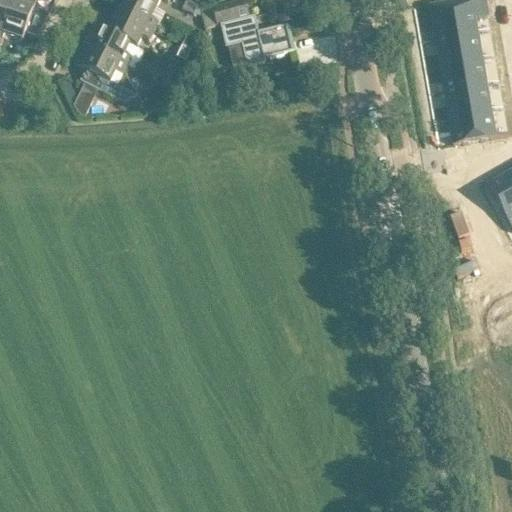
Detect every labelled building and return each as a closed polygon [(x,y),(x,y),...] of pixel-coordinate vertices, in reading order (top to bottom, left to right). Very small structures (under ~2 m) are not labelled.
[(3,0),(2,2),(0,1),(0,40),(2,36),(12,0),(3,0)] [(12,0),(2,36),(22,43),(32,12),(21,8),(24,0),(22,0),(12,0)] [(132,0),(125,0),(117,16),(153,34),(157,25),(151,22),(156,12),(132,0)] [(132,0),(156,12),(161,2),(167,5),(169,0),(132,0)] [(483,0),(479,0),(476,1),(477,9),(479,22),(487,20),(483,0)] [(476,1),(464,3),(465,11),(477,9),(476,1)] [(193,18),(197,9),(187,3),(182,12),(193,18)] [(220,28),(247,21),(243,3),(212,10),(217,29),(220,28)] [(464,3),(452,5),(454,13),(465,11),(464,3)] [(452,5),(441,7),(442,15),(454,13),(452,5)] [(441,7),(428,9),(430,17),(442,15),(441,7)] [(442,15),(430,17),(432,32),(434,31),(436,44),(477,37),(474,23),(479,22),(477,9),(465,11),(454,13),(442,15)] [(148,43),(153,34),(117,16),(108,35),(130,46),(137,50),(142,40),(148,43)] [(247,21),(220,28),(225,51),(241,47),(246,67),(283,58),(283,57),(293,55),(293,53),(292,53),(289,42),(286,31),(288,31),(287,29),(258,36),(254,19),(247,21)] [(84,48),(127,70),(132,60),(125,57),(130,46),(108,35),(101,32),(97,38),(90,35),(84,47),(84,48)] [(313,38),(313,55),(305,55),(306,69),(333,67),(332,37),(313,38)] [(477,37),(436,44),(439,56),(437,56),(439,70),(481,63),(477,37)] [(187,38),(182,49),(190,53),(196,42),(187,38)] [(123,77),(127,70),(84,48),(77,61),(84,65),(81,72),(85,73),(79,84),(84,86),(97,93),(123,106),(131,101),(132,103),(138,99),(123,77)] [(190,53),(182,49),(177,60),(185,64),(190,53)] [(481,63),(439,70),(441,84),(443,83),(445,96),(486,89),(481,63)] [(171,92),(177,81),(168,76),(162,87),(171,92)] [(84,86),(80,94),(93,100),(97,93),(84,86)] [(486,89),(445,96),(448,108),(446,108),(448,122),(490,115),(486,89)] [(490,115),(448,122),(453,149),(462,147),(462,148),(467,147),(480,144),(480,145),(485,144),(485,143),(508,139),(508,137),(494,140),(490,115)] [(511,173),(486,188),(511,233),(511,229),(509,224),(511,222),(511,173)]
